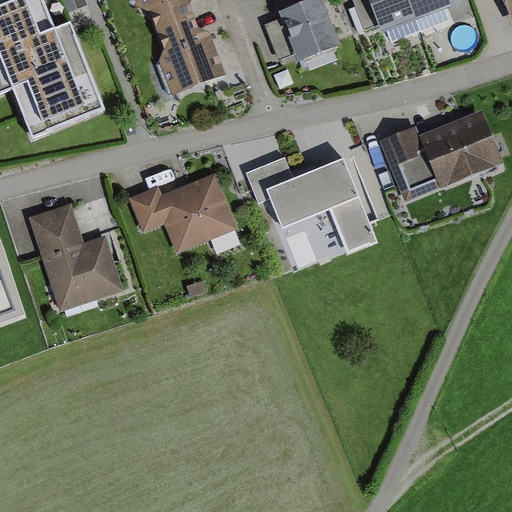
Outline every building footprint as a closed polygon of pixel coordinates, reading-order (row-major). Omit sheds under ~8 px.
[(0,0),(0,102),(14,97),(33,145),(106,117),(72,29),(55,35),(41,0),(0,0)] [(194,23),(190,11),(194,0),(135,0),(137,5),(135,9),(150,18),(158,37),(194,23)] [(291,19),(271,26),(284,64),(307,57),(309,64),(352,49),(334,0),(325,0),(288,13),(291,19)] [(365,0),(381,40),(417,26),(416,25),(407,2),(406,0),(365,0)] [(406,0),(407,2),(416,25),(417,26),(452,12),(452,11),(447,0),(406,0)] [(160,64),(174,100),(227,80),(211,39),(199,35),(194,23),(158,37),(165,55),(160,64)] [(424,129),(389,143),(412,202),(511,164),(511,161),(493,112),(427,137),(424,129)] [(311,151),(264,167),(290,242),(328,229),(334,245),(379,229),(357,166),(320,178),(311,151)] [(167,188),(139,199),(153,235),(176,226),(186,253),(248,229),(226,174),(170,196),(167,188)] [(79,207),(38,220),(68,313),(129,293),(111,239),(91,246),(79,207)] [(0,234),(0,279),(13,275),(0,234)]
